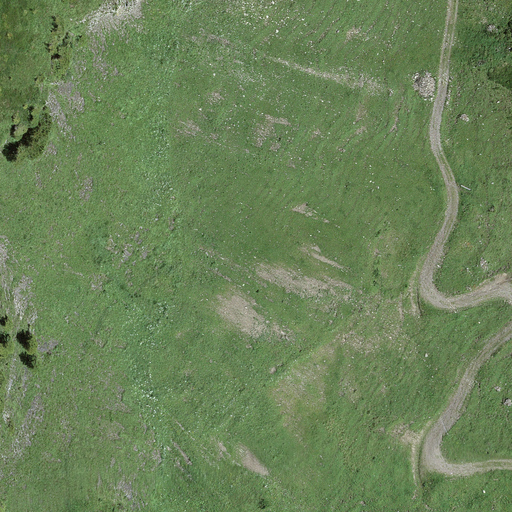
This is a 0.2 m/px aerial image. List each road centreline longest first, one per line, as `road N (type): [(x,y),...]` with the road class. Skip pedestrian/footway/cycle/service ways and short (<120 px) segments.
road 1 (track): [(452,0),(433,134),(454,200),(425,277),(427,292),(452,303),(511,293)]
road 2 (track): [(511,328),(472,372),(429,457),(452,470),(511,466)]
